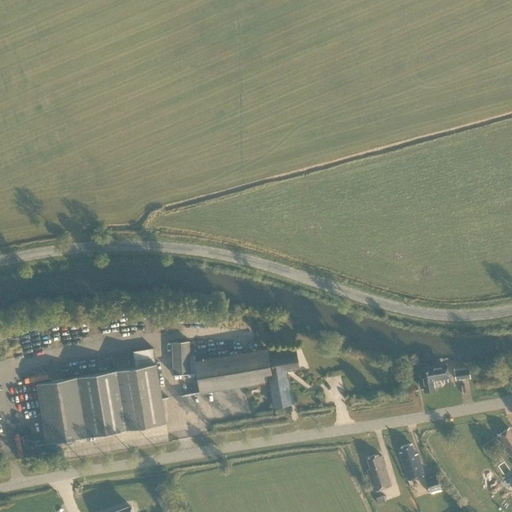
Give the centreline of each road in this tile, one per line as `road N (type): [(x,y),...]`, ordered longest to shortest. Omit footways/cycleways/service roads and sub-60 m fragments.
road 1 (tertiary): [(0,260),(79,247),(164,247),(255,262),(403,308),(511,309)]
road 2 (unclassified): [(0,488),(511,400)]
